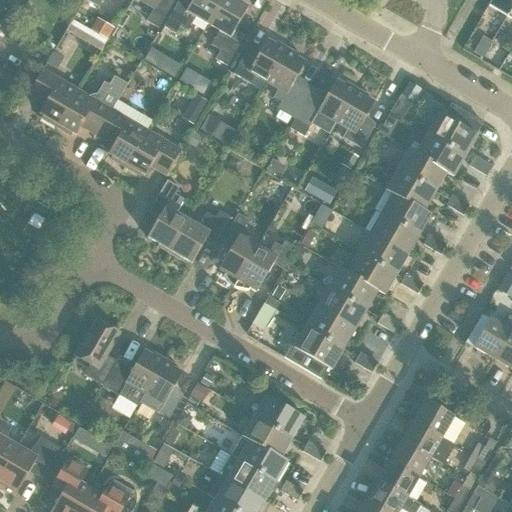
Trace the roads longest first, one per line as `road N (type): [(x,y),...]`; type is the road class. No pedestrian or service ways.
road 1 (residential): [(364,422),(91,262)]
road 2 (residential): [(91,262),(126,202),(0,128)]
road 3 (residential): [(407,350),(511,172)]
road 4 (residential): [(0,331),(40,354),(91,262)]
road 5 (residential): [(511,412),(407,350)]
